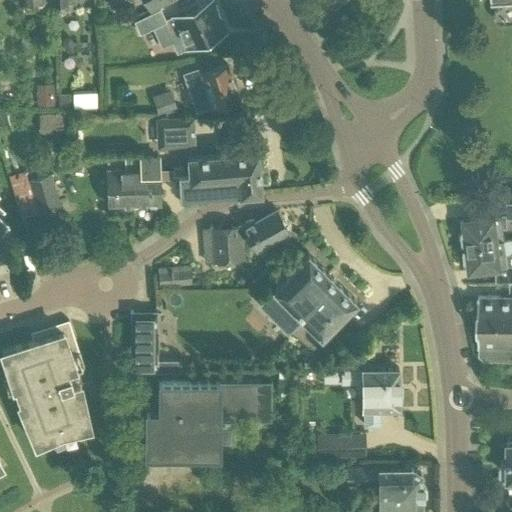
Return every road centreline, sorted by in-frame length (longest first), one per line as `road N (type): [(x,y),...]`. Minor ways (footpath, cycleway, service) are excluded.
road 1 (tertiary): [(439,294),(426,238),(372,130)]
road 2 (tertiary): [(372,130),(423,85),(424,0)]
road 3 (tertiary): [(355,176),(381,227),(439,294)]
road 4 (residential): [(82,292),(105,309),(128,289),(123,272),(107,262),(81,281)]
